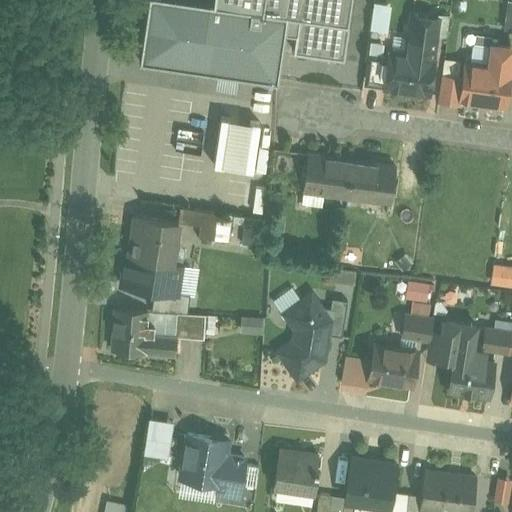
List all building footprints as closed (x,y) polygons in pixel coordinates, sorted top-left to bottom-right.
[(353,0),(215,0),(215,2),(199,0),(150,0),(141,60),(280,80),(287,30),(297,32),(295,49),(346,56),(353,0)] [(394,30),(396,3),(378,2),(376,29),(394,30)] [(451,14),(439,13),(438,18),(436,32),(438,32),(449,33),(451,14)] [(410,35),(408,52),(414,53),(409,89),(431,92),(436,56),(435,56),(438,32),(436,32),(438,18),(413,15),(412,20),(408,23),(407,31),(410,35)] [(511,48),(494,47),(492,66),(464,62),(462,78),(460,77),(458,95),(508,102),(511,70),(511,67),(511,56),(511,48)] [(414,53),(408,52),(390,50),(389,59),(386,84),(385,86),(409,89),(414,53)] [(389,59),(370,56),(366,81),(386,84),(389,59)] [(458,77),(460,60),(445,58),(442,75),(458,77)] [(442,75),(439,99),(457,102),(458,95),(460,77),(458,77),(442,75)] [(215,167),(271,169),(273,119),(217,117),(215,167)] [(299,149),(276,147),(274,169),(297,172),(299,149)] [(354,158),(310,151),(306,185),(349,191),(354,158)] [(396,164),(354,158),(349,191),(391,197),(396,164)] [(219,212),(187,207),(185,222),(200,224),(217,227),(219,212)] [(177,222),(139,217),(136,233),(134,233),(130,260),(166,265),(168,249),(174,250),(177,222)] [(217,227),(200,224),(198,237),(215,240),(217,227)] [(258,230),(244,228),(241,243),(256,246),(258,230)] [(430,283),(410,279),(406,297),(426,301),(430,283)] [(313,293),(287,311),(298,326),(296,339),(281,350),(299,375),(325,357),(329,332),(333,307),(332,307),(322,305),(313,293)] [(349,299),(334,297),(332,307),(333,307),(329,332),(343,335),(349,299)] [(177,335),(155,334),(156,324),(148,324),(149,312),(117,309),(114,349),(176,353),(177,335)] [(207,318),(177,316),(177,331),(191,332),(191,339),(206,340),(207,318)] [(433,320),(405,316),(400,347),(415,349),(417,338),(430,340),(433,320)] [(264,333),(265,321),(246,318),(245,331),(264,333)] [(475,340),(462,338),(464,323),(445,319),(440,355),(456,357),(451,388),(475,392),(475,394),(490,396),(496,362),(485,360),(486,352),(474,350),(475,340)] [(511,331),(511,330),(486,326),(483,347),(509,351),(511,332),(511,331)] [(400,347),(378,344),(376,357),(373,378),(413,384),(419,350),(415,349),(400,347)] [(347,353),(341,389),(370,394),(373,378),(376,357),(347,353)] [(173,421),(150,418),(145,454),(168,457),(173,421)] [(214,436),(190,432),(183,475),(221,481),(225,452),(227,453),(229,438),(227,435),(217,433),(214,436)] [(319,453),(282,448),(277,483),(317,488),(320,467),(317,467),(319,453)] [(227,453),(225,452),(221,481),(219,492),(240,495),(247,456),(227,453)] [(381,462),(354,457),(347,496),(348,496),(349,493),(392,499),(391,503),(392,503),(398,462),(381,460),(381,462)] [(472,511),(478,477),(428,470),(425,494),(423,508),(425,508),(455,511),(472,511)] [(511,479),(500,477),(497,497),(509,499),(511,479)] [(334,494),(323,492),(320,511),(331,511),(333,499),(334,494)] [(425,494),(411,492),(408,511),(424,511),(425,508),(423,508),(425,494)] [(129,511),(131,504),(108,499),(105,511),(129,511)] [(344,511),(347,500),(333,499),(331,511),(344,511)]
